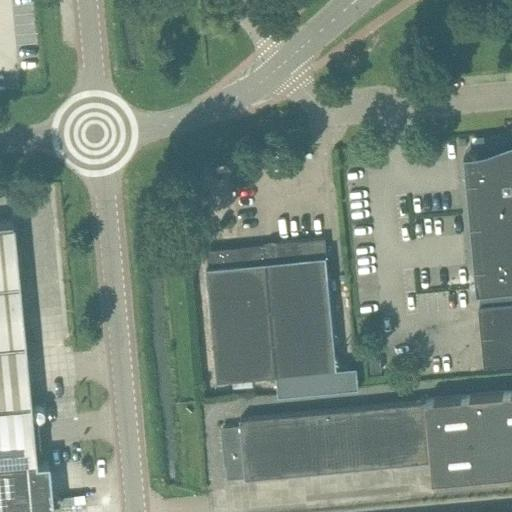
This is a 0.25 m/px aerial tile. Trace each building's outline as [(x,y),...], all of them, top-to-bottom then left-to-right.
[(511,139),(506,142),(488,148),(483,149),(479,150),(474,151),(465,151),(478,287),(480,287),(481,301),(479,301),(485,360),(511,357),(511,139)] [(13,222),(0,222),(0,344),(24,342),(13,222)] [(208,249),(206,249),(208,266),(207,266),(218,379),(278,374),(280,394),(359,386),(357,366),(337,368),(325,240),(264,245),(264,244),(263,244),(263,246),(208,251),(208,249)] [(24,342),(0,344),(0,406),(30,404),(24,342)] [(371,371),(381,370),(380,360),(370,361),(371,371)] [(424,401),(260,416),(240,418),(241,426),(222,427),(227,478),(246,477),(431,460),(433,479),(511,471),(511,391),(423,400),(424,401)] [(30,404),(0,406),(0,511),(24,511),(53,510),(48,461),(36,462),(30,404)]
